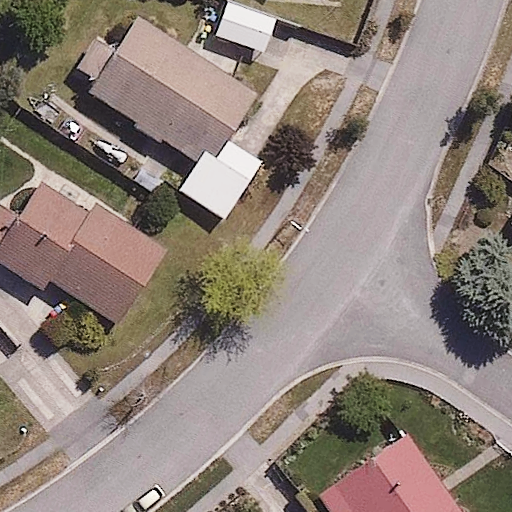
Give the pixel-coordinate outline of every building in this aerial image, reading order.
[(64,0),(63,3),(88,24),(108,0),(64,0)] [(279,13),(245,0),(228,0),(217,30),(266,49),(279,13)] [(255,89),(141,17),(96,87),(197,152),(177,184),(223,214),(261,155),(227,133),(255,89)] [(88,208),(39,177),(0,236),(0,257),(43,285),(51,273),(120,317),(170,241),(97,194),(88,208)] [(462,511),(405,426),(319,483),(338,511),(347,511),(357,505),(361,511),(462,511)]
